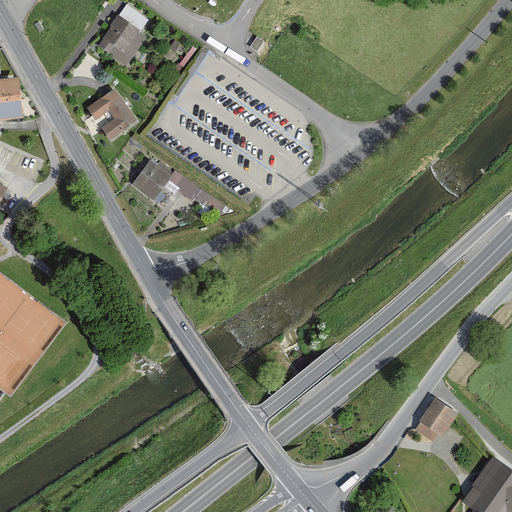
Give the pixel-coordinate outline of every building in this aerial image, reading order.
[(140,31),(118,15),(97,46),(127,66),(147,38),(139,33),(140,31)] [(250,47),(257,52),(264,42),(257,37),(250,47)] [(0,120),(23,118),(19,77),(0,79),(0,120)] [(138,121),(115,89),(87,108),(96,120),(109,111),(114,119),(101,128),(110,141),(138,121)] [(172,177),(150,161),(132,185),(154,202),(172,177)] [(0,202),(9,188),(0,182),(0,202)] [(458,413),(435,396),(410,430),(433,447),(458,413)] [(511,511),(511,470),(493,458),(462,502),(475,511),(511,511)]
